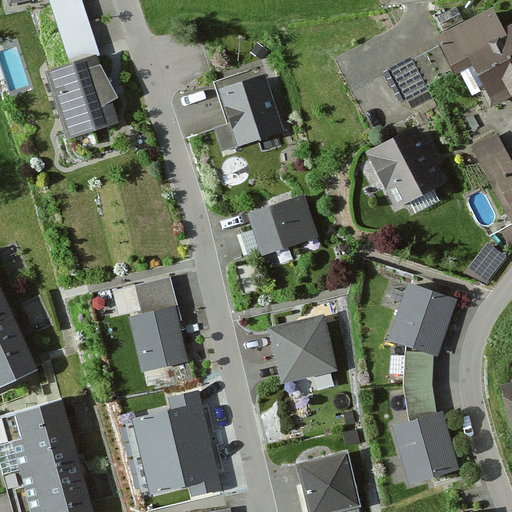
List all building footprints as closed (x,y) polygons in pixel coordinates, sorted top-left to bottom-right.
[(15,0),(17,3),(27,0),(47,0),(66,59),(46,65),(67,134),(121,118),(84,0),(15,0)] [(413,58),(412,55),(387,68),(403,99),(428,87),(427,85),(457,69),(459,72),(464,70),(476,92),(489,86),(498,103),(511,96),(511,27),(510,29),(497,3),(462,21),(456,8),(436,18),(443,32),(439,33),(444,42),(413,58)] [(265,70),(219,84),(230,121),(219,125),(226,149),(284,132),(265,70)] [(440,163),(417,123),(369,150),(373,158),(360,165),(376,195),(388,188),(398,207),(447,179),(438,164),(440,163)] [(511,245),(511,158),(507,149),(502,151),(495,137),(479,144),(486,158),(481,160),(507,215),(511,212),(511,225),(502,231),(509,246),(511,245)] [(306,191),(251,210),(265,251),(320,233),(306,191)] [(508,258),(489,244),(468,272),(488,286),(508,258)] [(122,318),(130,316),(143,367),(191,355),(170,275),(115,289),(122,318)] [(0,385),(42,364),(0,281),(0,385)] [(444,410),(436,412),(436,353),(441,355),(452,324),(462,299),(412,281),(391,338),(407,344),(410,420),(397,424),(414,481),(462,466),(454,441),(444,410)] [(326,312),(272,325),(286,382),(340,369),(326,312)] [(511,382),(499,386),(511,434),(511,382)] [(97,511),(65,389),(0,406),(0,419),(24,511),(97,511)] [(221,490),(198,390),(168,397),(171,410),(132,419),(150,494),(189,485),(191,497),(221,490)] [(351,451),(303,461),(312,511),(314,511),(338,507),(338,511),(358,511),(357,506),(362,505),(351,451)]
